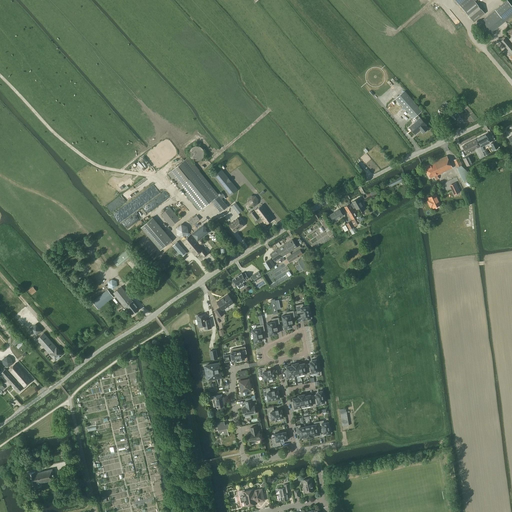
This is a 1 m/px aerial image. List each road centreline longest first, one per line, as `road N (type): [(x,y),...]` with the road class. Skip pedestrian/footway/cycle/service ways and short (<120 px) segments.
road 1 (unclassified): [(0,426),(102,347),(318,207),(511,110)]
road 2 (track): [(236,258),(172,187),(96,167),(0,76)]
road 3 (residential): [(296,453),(244,463),(233,368),(266,362)]
